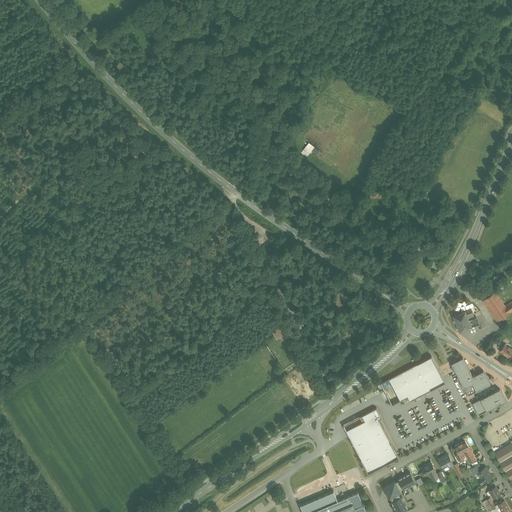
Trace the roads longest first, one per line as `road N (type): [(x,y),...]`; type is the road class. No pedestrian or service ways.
road 1 (secondary): [(39,0),(164,134),(408,312)]
road 2 (secondary): [(429,308),(466,251),(511,138)]
road 3 (primary): [(173,511),(304,421)]
road 4 (residential): [(382,511),(369,481),(470,427)]
road 5 (primary): [(321,410),(412,330)]
